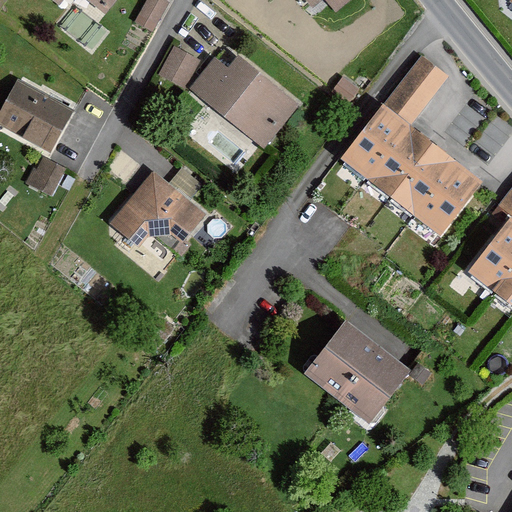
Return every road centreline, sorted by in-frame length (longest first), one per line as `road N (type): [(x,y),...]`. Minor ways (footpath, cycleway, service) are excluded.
road 1 (residential): [(185,0),(62,219)]
road 2 (unknown): [(271,268),(398,361)]
